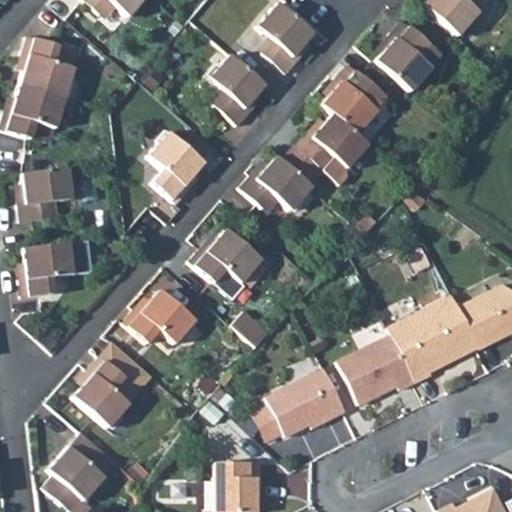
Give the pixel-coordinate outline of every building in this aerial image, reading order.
[(73,0),(96,18),(107,5),(112,9),(123,20),(140,0),(73,0)] [(425,0),(417,9),(453,39),(473,15),(462,6),(467,0),(425,0)] [(479,0),(467,0),(462,6),(473,15),(484,3),(479,0)] [(96,18),(101,22),(112,9),(107,5),(96,18)] [(282,77),(294,64),(289,59),(302,44),(309,36),(273,6),(253,30),(265,40),(269,44),(258,57),(282,77)] [(377,56),(370,64),(406,95),(426,71),(437,58),(397,24),(385,37),(390,41),(377,56)] [(372,52),(377,56),(390,41),(385,37),(372,52)] [(20,74),(16,87),(60,101),(69,71),(50,65),(55,49),(24,39),(18,57),(25,59),(20,74)] [(254,53),(258,57),(269,44),(265,40),(254,53)] [(289,59),(294,64),(307,48),(302,44),(289,59)] [(14,72),(20,74),(25,59),(18,57),(14,72)] [(233,128),(245,115),(240,111),(253,95),(260,88),(225,57),(204,81),(216,91),(221,95),(210,108),(233,128)] [(323,99),(316,107),(328,117),(351,138),(372,114),(370,112),(381,100),(343,67),(331,80),(336,84),(323,99)] [(152,72),(141,85),(149,91),(159,79),(152,72)] [(318,95),(323,99),(336,84),(331,80),(318,95)] [(0,133),(25,142),(26,140),(43,145),(48,131),(51,132),(60,101),(16,87),(11,101),(7,116),(0,114),(0,115),(0,133)] [(205,104),(210,108),(221,95),(216,91),(205,104)] [(240,111),(245,115),(258,100),(253,95),(240,111)] [(0,114),(7,116),(11,101),(5,99),(0,114)] [(314,169),(325,157),(329,160),(318,172),(335,188),(343,180),(342,171),(363,148),(351,138),(328,117),(321,125),(308,140),(303,136),(291,148),(314,169)] [(303,136),(308,140),(321,125),(316,120),(303,136)] [(172,207),(184,193),(180,189),(190,177),(199,166),(164,135),(143,159),(159,173),(148,186),(172,207)] [(278,164),(301,185),(314,169),(291,148),(278,164)] [(314,169),(318,172),(329,160),(325,157),(314,169)] [(259,211),(270,199),(274,203),(286,213),(307,190),(301,185),(278,164),(272,159),(265,167),(252,182),(247,178),(236,191),(259,211)] [(247,178),(252,182),(265,167),(260,163),(247,178)] [(16,224),(47,220),(46,204),(51,203),(67,201),(63,170),(17,176),(18,186),(21,206),(14,206),(16,224)] [(180,189),(184,193),(195,181),(190,177),(180,189)] [(12,187),(14,206),(21,206),(18,186),(12,187)] [(259,211),(263,215),(274,203),(270,199),(259,211)] [(360,237),(372,224),(363,216),(352,229),(360,237)] [(184,263),(208,285),(227,302),(239,289),(235,286),(256,263),(222,232),(212,242),(201,254),(196,250),(184,263)] [(196,250),(201,254),(212,242),(207,238),(196,250)] [(15,282),(17,301),(50,296),(47,279),(87,274),(84,243),(64,245),(18,251),(20,265),(22,281),(15,282)] [(418,251),(404,258),(413,274),(426,267),(418,251)] [(13,266),(15,282),(22,281),(20,265),(13,266)] [(475,352),(511,333),(511,296),(498,287),(453,309),(473,349),(475,352)] [(142,347),(154,333),(170,347),(190,323),(155,293),(146,304),(136,316),(130,312),(118,325),(142,347)] [(410,385),(427,377),(426,374),(444,365),(442,362),(453,357),(454,359),(473,349),(453,309),(447,298),(383,331),(386,338),(410,385)] [(130,312),(136,316),(146,304),(141,300),(130,312)] [(251,349),(264,335),(239,313),(226,328),(251,349)] [(395,393),(410,385),(386,338),(333,365),(354,407),(393,388),(395,393)] [(109,344),(95,359),(120,380),(108,393),(124,407),(149,378),(109,344)] [(88,377),(68,400),(103,430),(124,407),(108,393),(120,380),(95,359),(83,373),(88,377)] [(281,440),(306,427),(325,418),(327,422),(341,415),(319,371),(261,401),(264,406),(281,439),(281,440)] [(73,385),(78,389),(88,377),(83,373),(73,385)] [(264,406),(231,423),(259,449),(281,439),(264,406)] [(306,427),(308,432),(327,422),(325,418),(306,427)] [(38,490),(64,511),(84,511),(88,509),(79,502),(112,464),(77,434),(57,456),(44,472),(49,477),(38,490)] [(39,468),(44,472),(57,456),(52,452),(39,468)] [(209,467),(209,511),(250,511),(251,496),(251,483),(256,483),(256,467),(209,467)] [(436,511),(499,511),(489,491),(451,511),(449,506),(436,511)]
